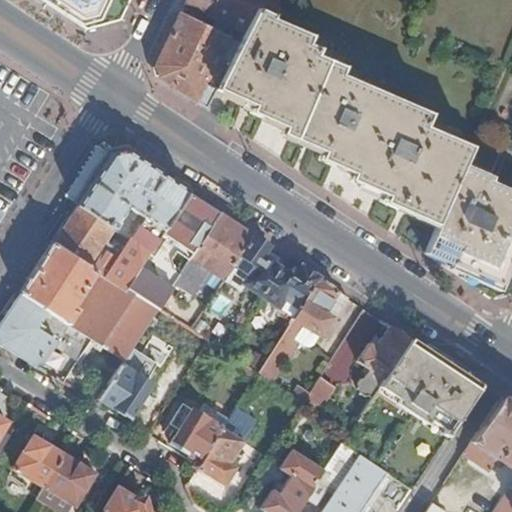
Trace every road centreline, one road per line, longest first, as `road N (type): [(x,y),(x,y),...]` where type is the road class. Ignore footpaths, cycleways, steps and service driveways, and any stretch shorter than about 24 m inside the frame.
road 1 (secondary): [(508,359),(113,91)]
road 2 (residential): [(194,511),(170,471),(0,364)]
road 3 (residential): [(0,274),(113,91)]
road 4 (secondary): [(113,91),(0,17)]
